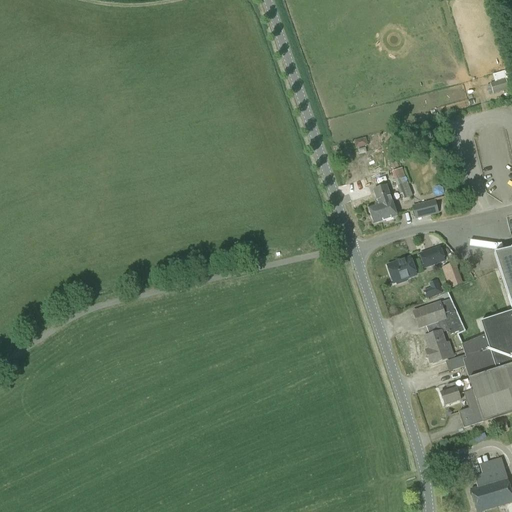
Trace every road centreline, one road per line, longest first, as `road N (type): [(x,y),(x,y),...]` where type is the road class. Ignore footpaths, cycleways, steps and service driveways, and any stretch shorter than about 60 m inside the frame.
road 1 (unclassified): [(351,245),(102,305),(0,365)]
road 2 (tertiary): [(428,511),(413,434),(353,250)]
road 3 (tertiary): [(351,245),(268,0)]
road 4 (unclassified): [(353,250),(511,208)]
